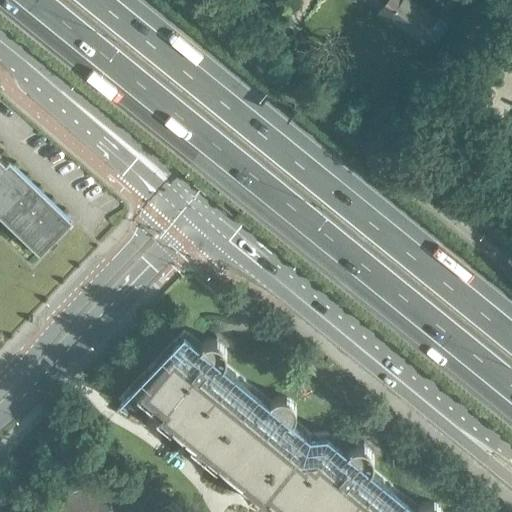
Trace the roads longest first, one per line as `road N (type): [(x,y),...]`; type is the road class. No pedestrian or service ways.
road 1 (motorway): [(21,0),(511,398)]
road 2 (motorway): [(511,330),(108,0)]
road 3 (residential): [(511,260),(195,0)]
road 4 (primary): [(511,468),(199,215)]
road 5 (primary): [(0,422),(199,215)]
road 6 (primary): [(176,194),(0,385)]
road 7 (primary): [(176,194),(0,43)]
